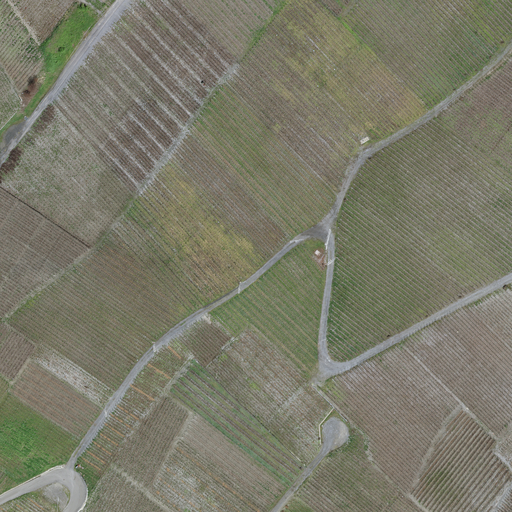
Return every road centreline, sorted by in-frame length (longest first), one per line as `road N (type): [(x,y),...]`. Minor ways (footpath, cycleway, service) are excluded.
road 1 (track): [(67,477),(75,454),(164,336),(296,238),(327,232)]
road 2 (track): [(327,232),(321,348),(334,366),(511,276)]
road 3 (track): [(327,232),(355,164),(479,77),(511,37)]
road 4 (track): [(125,0),(0,161)]
